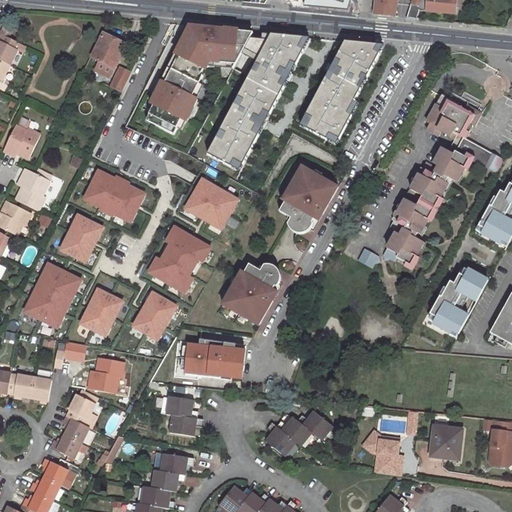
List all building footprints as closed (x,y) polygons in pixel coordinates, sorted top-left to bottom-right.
[(335,0),(335,11),(352,13),(353,0),(335,0)] [(374,0),(373,15),(395,17),(396,1),(396,0),(374,0)] [(412,0),(407,18),(416,19),(419,11),(422,0),(412,0)] [(422,0),(419,11),(456,15),(457,5),(457,0),(422,0)] [(13,30),(3,25),(0,32),(0,34),(9,38),(13,30)] [(222,63),(236,65),(240,56),(253,32),(189,26),(188,39),(183,48),(180,46),(176,55),(179,57),(165,84),(162,82),(155,96),(158,98),(160,99),(156,106),(154,105),(147,120),(174,134),(177,127),(182,116),(185,117),(190,106),(193,108),(198,99),(193,97),(199,83),(203,76),(201,75),(205,66),(207,62),(214,63),(214,66),(222,67),(222,63)] [(0,61),(10,66),(17,51),(23,53),(26,47),(9,38),(0,34),(0,61)] [(114,68),(126,45),(103,34),(92,56),(100,61),(95,70),(108,77),(113,67),(114,68)] [(244,175),(314,38),(271,34),(206,156),(244,175)] [(339,149),(391,44),(348,40),(300,127),(339,149)] [(142,49),(137,60),(143,63),(149,52),(142,49)] [(176,55),(175,55),(161,82),(162,82),(165,84),(179,57),(176,55)] [(0,80),(3,81),(10,66),(0,61),(0,80)] [(81,74),(87,77),(92,69),(85,66),(81,74)] [(128,78),(118,73),(111,88),(109,90),(119,96),(121,92),(128,78)] [(204,86),(199,83),(193,97),(198,99),(204,86)] [(409,188),(403,199),(405,199),(390,227),(401,233),(400,235),(395,233),(383,254),(385,261),(390,260),(395,262),(397,258),(411,266),(423,242),(417,239),(414,238),(417,233),(420,234),(448,184),(445,183),(448,178),(451,180),(456,182),(469,159),(485,168),(493,154),(466,139),(474,126),(471,124),(477,113),(466,107),(465,109),(457,105),(455,107),(450,104),(452,100),(442,94),(426,122),(429,124),(426,129),(439,136),(441,131),(450,136),(450,137),(454,139),(447,151),(442,148),(433,164),(438,167),(437,168),(425,162),(410,189),(409,188)] [(155,96),(151,103),(154,105),(156,106),(160,99),(158,98),(155,96)] [(188,119),(193,108),(190,106),(185,117),(188,119)] [(16,126),(3,151),(15,157),(17,154),(18,151),(21,153),(20,155),(29,160),(41,135),(28,129),(26,131),(16,126)] [(492,172),(500,158),(493,154),(485,168),(492,172)] [(500,158),(492,172),(496,174),(503,160),(500,158)] [(285,201),(280,211),(288,216),(291,218),(288,223),(288,224),(290,228),(294,231),(298,233),(303,233),(307,232),(309,230),(311,228),(312,226),(313,223),(313,222),(312,221),(315,217),(316,218),(319,211),(323,213),(339,186),(302,165),(288,191),(290,192),(285,201)] [(150,192),(101,169),(86,201),(135,224),(150,192)] [(22,189),(16,201),(39,212),(46,197),(42,196),(49,182),(35,175),(26,170),(19,183),(24,185),(22,189)] [(35,175),(49,182),(51,177),(38,170),(35,175)] [(511,249),(511,248),(511,174),(480,232),(511,249)] [(244,199),(206,176),(186,210),(224,232),(244,199)] [(0,227),(17,236),(22,225),(25,227),(31,214),(6,202),(2,210),(4,211),(3,214),(0,213),(0,212),(0,227)] [(108,227),(80,214),(61,250),(89,264),(108,227)] [(216,246),(178,223),(149,272),(188,294),(216,246)] [(0,255),(0,256),(9,238),(5,235),(0,244),(0,255)] [(358,260),(373,268),(375,264),(380,262),(379,256),(364,248),(358,260)] [(463,334),(494,278),(462,261),(432,318),(463,334)] [(87,280),(51,262),(25,313),(61,331),(87,280)] [(223,304),(259,325),(274,299),(270,297),(275,289),(274,289),(276,285),(277,286),(279,284),(280,281),(281,276),(280,272),(278,269),(277,267),(273,265),(269,264),(264,265),(261,270),(258,269),(250,264),(245,273),(242,271),(223,304)] [(127,302),(100,287),(81,324),(108,338),(127,302)] [(278,291),(275,289),(270,297),(274,299),(278,291)] [(181,306),(155,291),(135,327),(161,342),(181,306)] [(511,292),(487,337),(494,341),(497,336),(508,343),(511,344),(511,292)] [(494,341),(505,348),(508,343),(497,336),(494,341)] [(59,343),(58,350),(64,352),(65,351),(66,345),(59,343)] [(245,348),(187,343),(184,374),(242,380),(245,348)] [(58,350),(55,367),(62,368),(64,352),(58,350)] [(96,372),(96,376),(91,375),(88,389),(116,394),(119,378),(122,379),(125,363),(100,358),(96,372)] [(0,392),(8,394),(11,375),(11,374),(0,371),(0,392)] [(11,375),(8,394),(15,395),(31,398),(35,379),(35,378),(11,374),(11,375)] [(35,379),(31,398),(48,402),(52,381),(35,378),(35,379)] [(80,396),(95,404),(98,399),(82,391),(80,396)] [(66,416),(85,426),(95,404),(80,396),(77,395),(66,416)] [(174,415),(197,419),(199,412),(191,410),(187,410),(188,407),(191,408),(192,400),(171,397),(168,415),(174,415)] [(352,404),(350,413),(353,414),(356,415),(358,405),(352,404)] [(361,414),(373,417),(374,417),(375,409),(362,407),(361,414)] [(416,434),(418,411),(410,410),(407,433),(416,434)] [(311,432),(325,443),(337,430),(315,412),(310,418),(313,420),(311,422),(309,420),(302,415),(297,421),(311,432)] [(197,419),(174,415),(171,433),(192,436),(194,429),(190,428),(191,425),(194,426),(202,427),(203,420),(197,419)] [(65,435),(81,443),(89,428),(85,426),(66,416),(62,424),(69,427),(67,431),(65,435)] [(311,432),(297,421),(294,418),(289,424),(292,426),(290,428),(287,426),(281,421),(277,426),(296,442),(300,445),(311,432)] [(511,422),(511,421),(494,420),(493,420),(492,430),(495,431),(511,433),(511,422)] [(267,442),(284,456),(296,442),(277,426),(272,423),(267,429),(273,434),(276,436),(274,438),(271,436),(267,442)] [(434,426),(430,456),(458,459),(461,429),(434,426)] [(511,433),(495,431),(492,430),(489,457),(489,463),(491,466),(503,468),(506,464),(508,453),(508,452),(508,453),(509,453),(511,453),(511,433)] [(374,431),(371,434),(379,440),(399,442),(399,439),(380,436),(374,431)] [(379,440),(371,434),(363,445),(372,453),(377,453),(375,472),(400,476),(403,456),(393,455),(393,451),(397,452),(399,442),(379,440)] [(50,448),(74,459),(81,443),(65,435),(60,444),(54,441),(50,448)] [(109,457),(103,455),(101,461),(113,465),(124,439),(118,436),(109,457)] [(511,466),(511,453),(509,453),(508,453),(508,452),(508,453),(506,464),(503,468),(510,468),(511,466)] [(194,459),(165,454),(162,472),(183,475),(184,468),(182,468),(182,465),(185,465),(190,466),(193,466),(194,459)] [(48,469),(44,477),(60,486),(68,471),(45,459),(41,466),(48,469)] [(156,471),(153,488),(170,491),(175,492),(176,484),(173,484),(173,481),(176,481),(184,482),(186,476),(183,475),(162,472),(156,471)] [(36,493),(53,502),(60,486),(44,477),(41,482),(40,486),(33,483),(29,490),(36,493)] [(143,504),(161,507),(174,509),(175,502),(168,500),(165,500),(165,497),(169,498),(170,491),(153,488),(146,487),(143,504)] [(233,487),(216,510),(213,511),(236,511),(237,511),(251,494),(252,492),(247,488),(242,494),(233,487)] [(21,505),(34,511),(47,511),(53,502),(36,493),(32,502),(25,498),(21,505)] [(258,502),(255,501),(257,499),(251,494),(237,511),(238,511),(258,511),(269,500),(270,498),(264,494),(259,500),(258,502)] [(388,496),(375,511),(399,511),(404,506),(408,501),(402,496),(396,503),(395,505),(393,503),(394,501),(388,496)] [(282,511),(287,506),(281,501),(277,506),(275,509),(272,507),(274,504),(269,500),(258,511),(282,511)] [(287,506),(282,511),(292,511),(297,505),(291,501),(287,506)]
